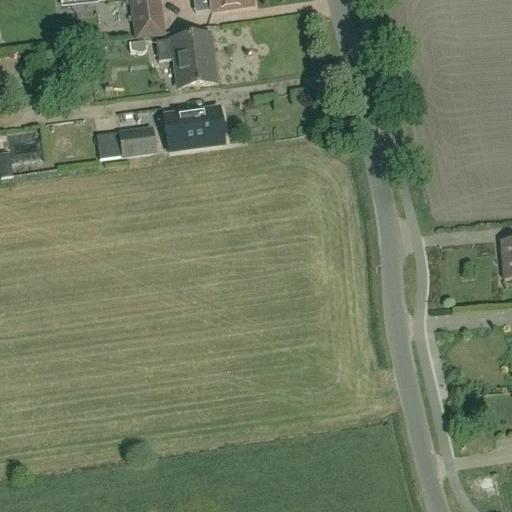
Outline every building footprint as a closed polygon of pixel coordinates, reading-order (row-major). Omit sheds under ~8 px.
[(99,0),(64,0),(65,11),(77,11),(78,20),(101,19),(99,0)] [(129,0),(130,0),(134,29),(160,24),(156,0),(129,0)] [(208,0),(211,13),(252,7),(250,0),(208,0)] [(158,65),(173,63),(177,62),(181,91),(215,86),(208,38),(155,45),(158,65)] [(130,55),(134,54),(138,56),(143,56),(146,53),(145,44),(128,46),(130,55)] [(108,85),(107,66),(91,67),(92,86),(108,85)] [(168,154),(223,146),(218,112),(163,119),(168,154)] [(121,163),(156,158),(152,130),(117,135),(121,163)] [(511,242),(500,244),(503,283),(511,282),(511,242)]
